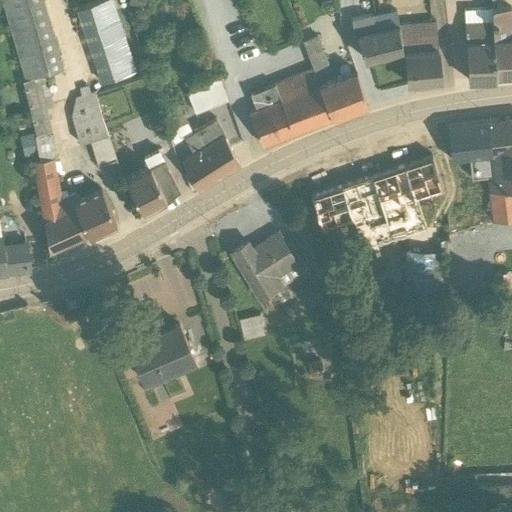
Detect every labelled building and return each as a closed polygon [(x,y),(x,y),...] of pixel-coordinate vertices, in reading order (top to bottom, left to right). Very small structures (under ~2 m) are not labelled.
[(25,92),(33,126),(37,148),(30,150),(47,241),(113,212),(98,178),(77,187),(72,180),(67,183),(65,178),(59,179),(52,146),(55,145),(46,101),(48,100),(51,94),(44,64),(60,59),(62,58),(45,0),(2,0),(22,69),(20,72),(25,92)] [(113,0),(85,0),(76,3),(99,74),(134,63),(113,0)] [(488,0),(462,0),(465,68),(493,67),(488,0)] [(488,0),(493,63),(511,62),(511,20),(510,0),(488,0)] [(369,3),(348,8),(352,25),(356,24),(363,49),(401,40),(390,1),(369,5),(369,3)] [(433,10),(400,13),(405,72),(438,69),(433,10)] [(315,25),(300,31),(315,66),(329,59),(315,25)] [(247,100),(260,134),(330,106),(310,57),(248,83),(254,98),(247,100)] [(352,60),(317,73),(330,106),(365,93),(352,60)] [(225,90),(215,64),(199,70),(201,77),(185,83),(193,103),(225,90)] [(104,161),(108,160),(111,166),(119,164),(92,82),(89,83),(86,75),(77,79),(79,85),(73,88),(69,105),(78,133),(87,130),(96,154),(101,153),(104,161)] [(181,104),(177,94),(163,99),(167,110),(166,111),(171,119),(167,122),(172,132),(190,122),(181,104)] [(162,120),(154,102),(142,107),(151,125),(162,120)] [(489,209),(511,206),(511,105),(445,114),(449,149),(467,147),(470,165),(483,164),(489,209)] [(237,153),(214,109),(183,128),(191,142),(178,150),(186,161),(185,162),(196,179),(237,153)] [(178,180),(156,139),(141,147),(145,156),(124,168),(140,200),(178,180)] [(308,182),(308,183),(320,217),(440,178),(429,143),(308,182)] [(440,228),(440,209),(404,208),(401,289),(438,290),(439,246),(447,247),(448,228),(440,228)] [(245,230),(229,240),(257,285),(271,277),(272,279),(271,277),(300,259),(276,221),(250,238),(245,230)] [(1,232),(0,226),(0,262),(28,258),(24,229),(1,232)] [(78,280),(62,284),(68,308),(84,303),(78,280)] [(262,323),(257,303),(237,308),(241,328),(262,323)] [(192,348),(177,312),(127,333),(142,369),(192,348)] [(463,504),(511,505),(511,470),(464,469),(463,504)] [(288,500),(296,497),(290,478),(282,480),(288,500)]
